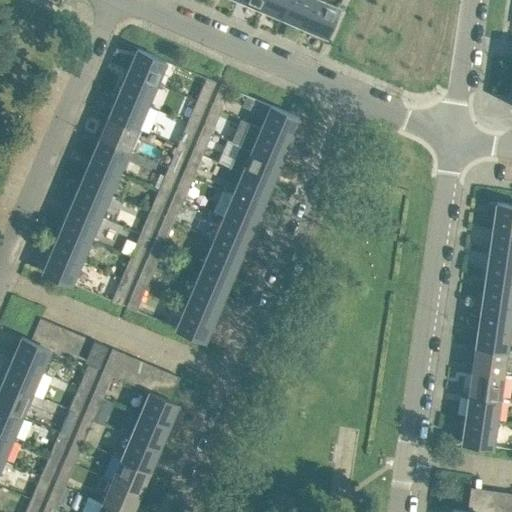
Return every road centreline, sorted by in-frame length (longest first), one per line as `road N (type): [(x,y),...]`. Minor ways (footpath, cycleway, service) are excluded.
road 1 (residential): [(402,511),(457,133)]
road 2 (residential): [(230,383),(352,92)]
road 3 (residential): [(0,265),(109,0)]
road 4 (residential): [(230,383),(0,282)]
road 5 (residential): [(352,92),(126,0)]
road 6 (residential): [(176,511),(230,383)]
road 7 (residential): [(457,133),(472,0)]
